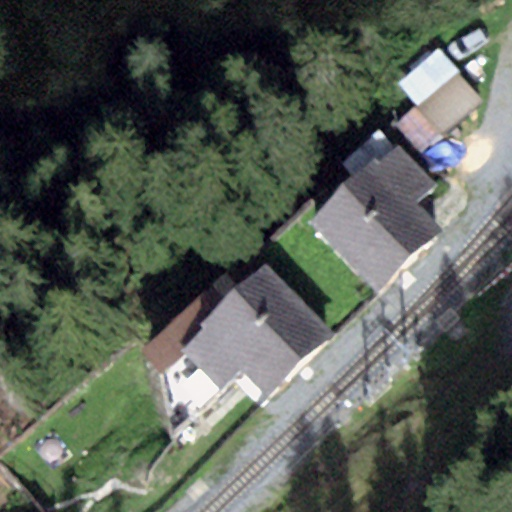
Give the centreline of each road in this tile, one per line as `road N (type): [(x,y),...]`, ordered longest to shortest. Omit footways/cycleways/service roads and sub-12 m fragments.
road 1 (track): [(324,511),(511,350)]
road 2 (track): [(511,54),(479,203)]
